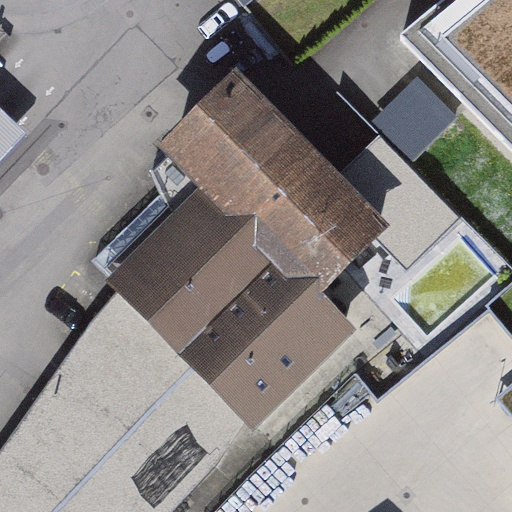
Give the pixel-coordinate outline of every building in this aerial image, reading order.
[(316,0),(257,0),(251,6),(300,58),(338,23),(316,0)] [(511,0),(448,0),(400,40),(511,153),(511,0)] [(453,220),(378,145),(333,189),(237,91),(150,175),(160,196),(94,261),(122,290),(196,365),(247,418),(343,323),(314,293),(374,234),(406,266),(453,220)] [(157,403),(196,365),(122,290),(0,460),(0,511),(166,511),(214,462),(157,403)] [(511,342),(488,361),(511,390),(511,342)]
